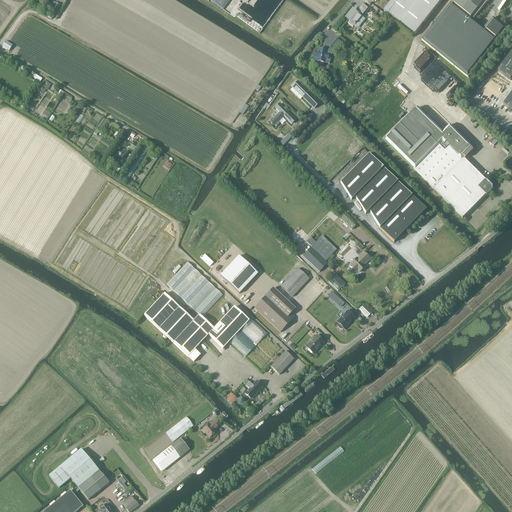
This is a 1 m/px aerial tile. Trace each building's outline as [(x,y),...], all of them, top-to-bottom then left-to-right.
[(392,0),(384,10),(415,35),(442,0),(392,0)] [(493,18),(484,29),(473,20),(488,0),(453,0),(421,40),(468,78),(498,40),(507,29),(493,18)] [(46,16),(52,19),(60,6),(55,3),(46,16)] [(352,11),(346,18),(349,21),(347,23),(352,27),(354,25),(358,28),(364,20),(360,17),(364,13),(359,9),(355,13),(352,11)] [(9,51),(12,46),(6,42),(2,47),(9,51)] [(312,56),(311,60),(316,61),(316,62),(317,62),(316,65),(323,67),(323,63),(324,63),(325,60),(328,61),(328,60),(330,60),(331,55),(334,51),(335,52),(338,48),(333,43),(329,47),(330,48),(326,52),(325,52),(325,50),(320,49),(320,51),(314,50),(314,52),(313,51),(312,56)] [(511,52),(498,72),(510,81),(511,78),(511,93),(506,101),(503,105),(511,111),(511,52)] [(42,79),(34,74),(32,77),(40,83),(42,79)] [(298,82),(292,88),(314,109),(319,103),(298,82)] [(280,113),(271,122),(274,126),(275,125),(276,126),(278,124),(277,123),(283,116),(291,124),(295,120),(287,112),(288,111),(285,108),(284,109),(279,105),(276,108),(280,113)] [(486,180),(464,159),(475,148),(455,128),(447,135),(419,107),(385,141),(463,218),(486,195),(487,195),(493,189),(493,186),(487,180),(486,180)] [(119,128),(111,122),(108,126),(117,132),(121,134),(123,132),(119,129),(119,128)] [(394,243),(426,210),(411,195),(411,196),(369,154),(340,182),(351,200),(355,198),(365,214),(370,212),(379,228),(394,243)] [(112,172),(119,177),(123,171),(117,167),(115,170),(114,169),(112,172)] [(340,220),(352,230),(358,224),(346,213),(340,220)] [(350,265),(349,266),(356,273),(357,271),(359,273),(365,267),(364,265),(370,259),(363,253),(358,258),(357,257),(350,265)] [(239,256),(220,276),(239,294),(254,278),(258,274),(254,271),(239,256)] [(297,269),(281,287),(292,297),(309,279),(297,269)] [(332,278),(328,282),(330,284),(338,291),(345,284),(338,277),(335,281),(334,280),(332,278)] [(273,288),(254,308),(280,333),(294,318),(290,314),(295,309),(273,288)] [(223,349),(249,321),(234,307),(214,329),(199,315),(194,321),(164,294),(144,316),(194,362),(200,355),(195,350),(208,335),(223,349)] [(364,305),(362,307),(359,310),(367,318),(372,313),(364,305)] [(347,310),(336,322),(338,324),(337,324),(337,327),(340,329),(342,329),(343,329),(344,330),(355,318),(347,310)] [(324,343),(316,335),(305,347),(313,354),(324,343)] [(279,375),(280,374),(294,360),(285,352),(270,367),(279,375)] [(331,368),(313,381),(318,386),(335,373),(331,368)] [(245,386),(249,389),(245,393),(250,399),(262,387),(256,381),(252,385),(249,382),(245,386)] [(318,386),(313,381),(299,391),(303,397),(318,386)] [(277,408),(282,413),(303,397),(299,391),(277,408)] [(215,408),(207,400),(186,416),(194,426),(215,408)] [(203,430),(209,438),(212,435),(213,435),(214,435),(215,435),(215,434),(215,433),(213,430),(215,428),(215,429),(220,425),(216,421),(210,426),(209,425),(208,425),(207,425),(206,426),(206,427),(203,430)] [(180,439),(152,460),(161,471),(162,471),(162,472),(189,451),(180,439)] [(70,479),(78,488),(88,500),(101,490),(109,483),(81,449),(49,476),(59,489),(70,479)] [(44,511),(76,511),(83,506),(70,491),(44,511)] [(131,496),(122,504),(125,508),(125,509),(127,511),(131,511),(139,506),(131,496)]
